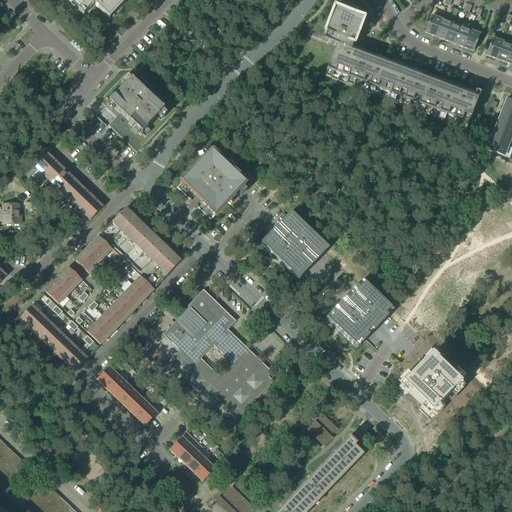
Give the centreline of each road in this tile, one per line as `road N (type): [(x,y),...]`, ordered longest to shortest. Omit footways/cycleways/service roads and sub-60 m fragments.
road 1 (tertiary): [(347,511),(406,442),(205,250)]
road 2 (residential): [(205,250),(79,378),(163,459)]
road 3 (tertiary): [(308,0),(136,183)]
road 4 (residential): [(136,183),(71,119),(69,106),(93,78)]
road 5 (residential): [(113,205),(34,273),(0,261)]
road 6 (residential): [(511,83),(433,52),(395,25)]
road 7 (unknown): [(422,511),(511,420)]
